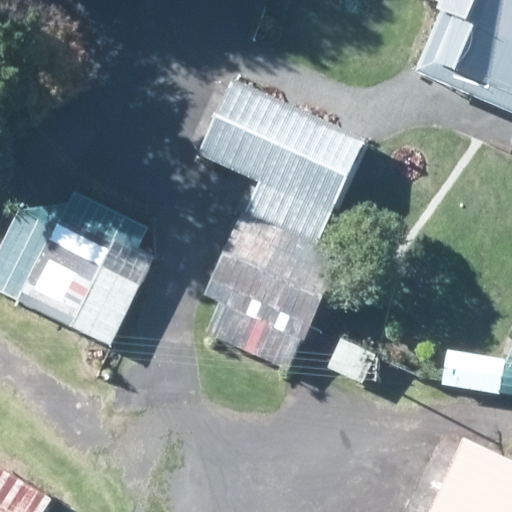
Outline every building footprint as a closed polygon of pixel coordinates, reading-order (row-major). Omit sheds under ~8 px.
[(511,0),(448,0),(417,76),(511,114),(511,0)] [(310,283),(336,234),(393,128),(245,49),(188,154),(271,199),(212,310),(223,316),(211,338),(300,386),(346,302),(310,283)] [(112,252),(20,210),(0,254),(0,299),(112,350),(149,269),(112,252)] [(511,511),(511,469),(465,448),(436,511),(511,511)] [(0,511),(48,511),(55,502),(0,471),(0,511)]
